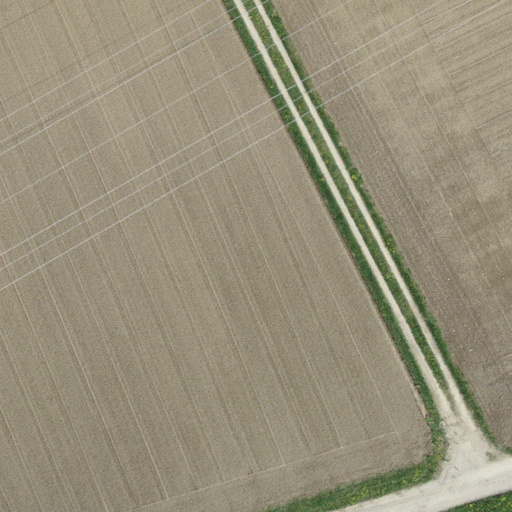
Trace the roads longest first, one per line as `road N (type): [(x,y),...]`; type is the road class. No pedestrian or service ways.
road 1 (track): [(511,446),(292,0)]
road 2 (track): [(348,511),(511,461)]
